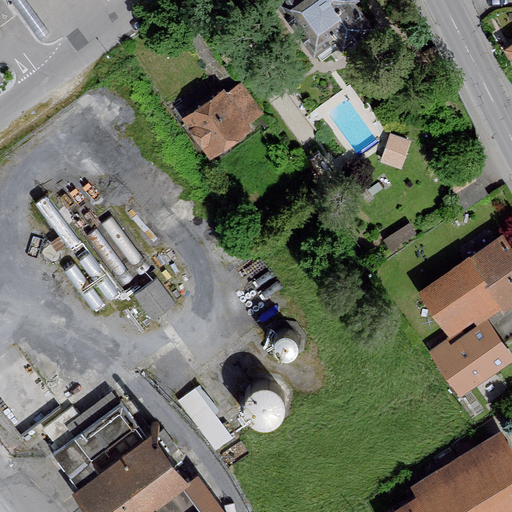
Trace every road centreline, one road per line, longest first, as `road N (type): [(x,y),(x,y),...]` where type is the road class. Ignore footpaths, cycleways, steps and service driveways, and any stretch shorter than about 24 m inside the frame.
road 1 (tertiary): [(442,0),(511,140)]
road 2 (unclassified): [(102,11),(44,81),(0,113)]
